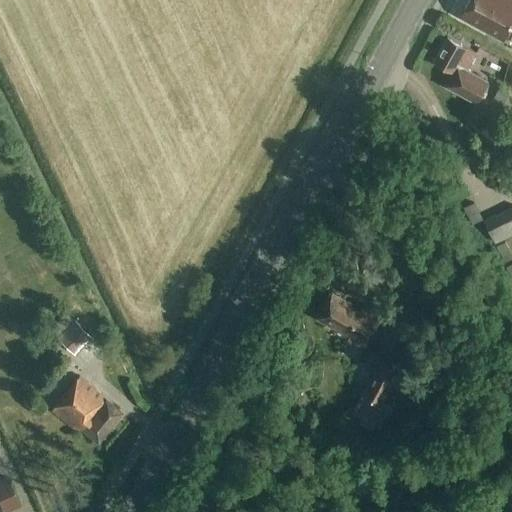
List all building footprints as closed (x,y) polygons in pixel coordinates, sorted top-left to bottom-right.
[(511,0),(468,0),(461,14),(503,37),(511,20),(511,0)] [(447,36),(434,60),(432,64),(450,73),(442,87),(473,104),(485,82),(466,71),(476,52),(447,36)] [(511,207),(484,221),(494,243),(511,234),(511,207)] [(331,292),(317,318),(336,329),(333,334),(367,353),(385,318),(361,305),(358,311),(348,305),(350,302),(331,292)] [(49,331),(73,356),(91,339),(73,320),(72,321),(66,315),(49,331)] [(440,364),(450,383),(468,372),(457,354),(440,364)] [(397,369),(377,359),(351,412),(379,426),(389,408),(380,404),(397,369)] [(98,442),(122,412),(79,378),(53,410),(78,431),(80,428),(98,442)] [(0,511),(6,511),(18,506),(6,480),(0,482),(0,511)]
